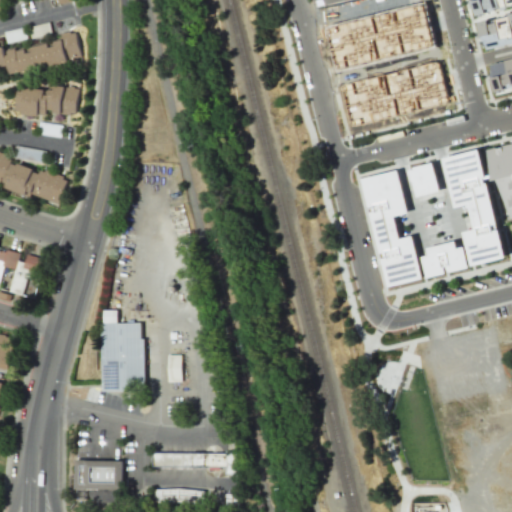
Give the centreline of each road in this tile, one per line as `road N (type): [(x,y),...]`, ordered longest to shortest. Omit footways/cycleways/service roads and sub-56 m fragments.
road 1 (tertiary): [(35,462),(43,399),(107,152),(113,0)]
road 2 (residential): [(297,0),(374,306),(385,319)]
road 3 (residential): [(511,117),(338,161)]
road 4 (residential): [(448,0),(480,125)]
road 5 (residential): [(385,319),(511,292)]
